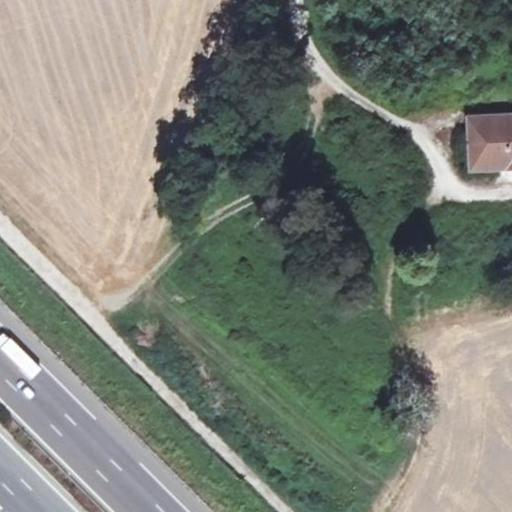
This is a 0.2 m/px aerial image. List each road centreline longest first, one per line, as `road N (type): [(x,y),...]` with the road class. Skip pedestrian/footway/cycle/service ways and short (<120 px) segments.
road 1 (track): [(0,218),(291,511)]
road 2 (track): [(441,211),(391,270),(392,340),(416,433),(406,471),(379,511)]
road 3 (unclassified): [(291,0),(315,62),(379,113),(425,132),(443,171),(441,211)]
road 4 (motorway): [(179,511),(0,335)]
